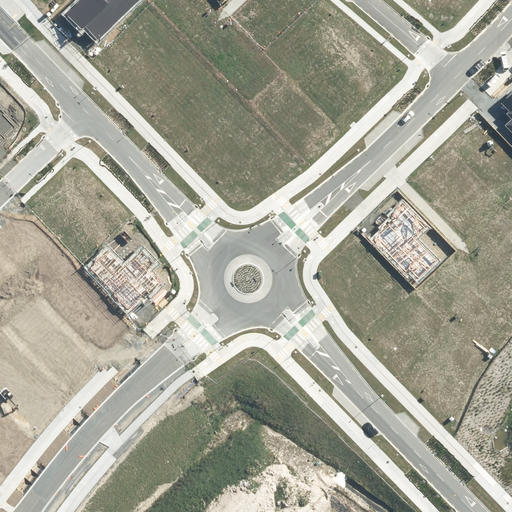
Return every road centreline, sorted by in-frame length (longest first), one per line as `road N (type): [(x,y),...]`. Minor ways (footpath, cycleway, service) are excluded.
road 1 (tertiary): [(29,511),(126,393),(166,360)]
road 2 (tertiary): [(474,511),(336,366)]
road 3 (tertiary): [(457,77),(342,187)]
road 4 (tertiary): [(168,201),(84,111)]
road 5 (tertiary): [(84,111),(0,24)]
